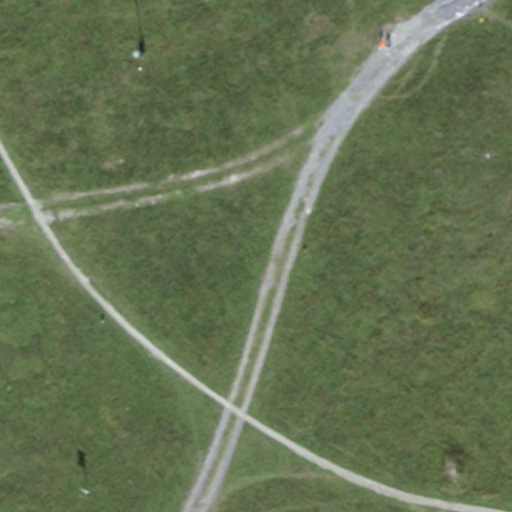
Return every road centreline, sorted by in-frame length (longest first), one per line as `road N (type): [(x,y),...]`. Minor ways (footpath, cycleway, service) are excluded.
road 1 (track): [(249,426),(333,123),(391,51),(459,0)]
road 2 (track): [(249,426),(146,511)]
